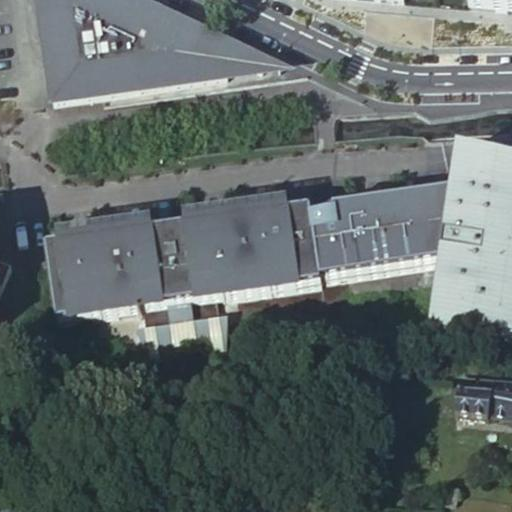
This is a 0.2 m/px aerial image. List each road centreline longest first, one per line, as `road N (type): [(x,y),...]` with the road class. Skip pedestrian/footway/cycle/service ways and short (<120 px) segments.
road 1 (tertiary): [(225,0),(382,76),(511,78)]
road 2 (unknown): [(13,0),(28,124)]
